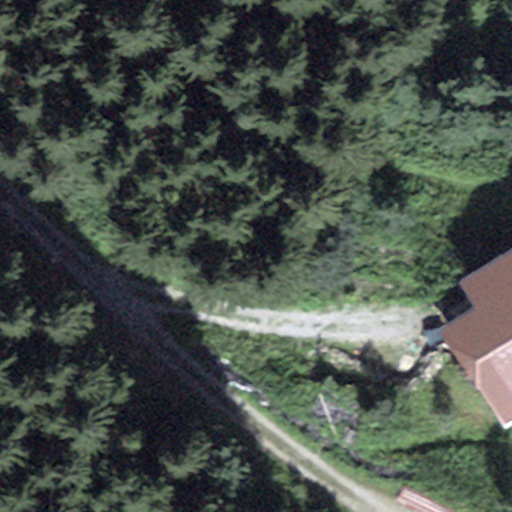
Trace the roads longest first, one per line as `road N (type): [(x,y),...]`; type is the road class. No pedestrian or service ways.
road 1 (track): [(368,511),(235,404),(0,189)]
road 2 (track): [(132,313),(209,310),(339,326),(449,314)]
